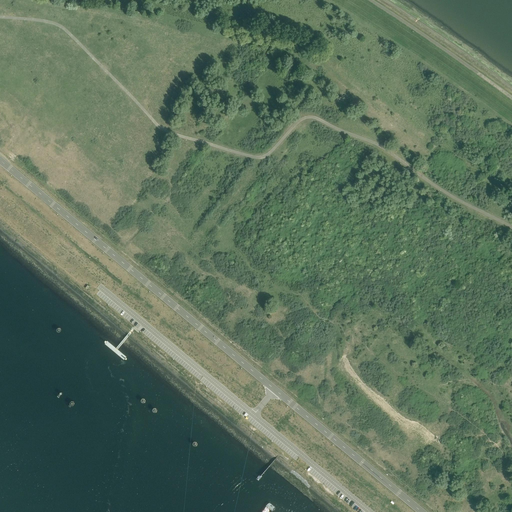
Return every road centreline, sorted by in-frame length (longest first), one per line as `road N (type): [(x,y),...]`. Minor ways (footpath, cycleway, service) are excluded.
road 1 (tertiary): [(421,511),(0,160)]
road 2 (unknown): [(251,411),(98,282)]
road 3 (unknown): [(251,411),(372,511)]
